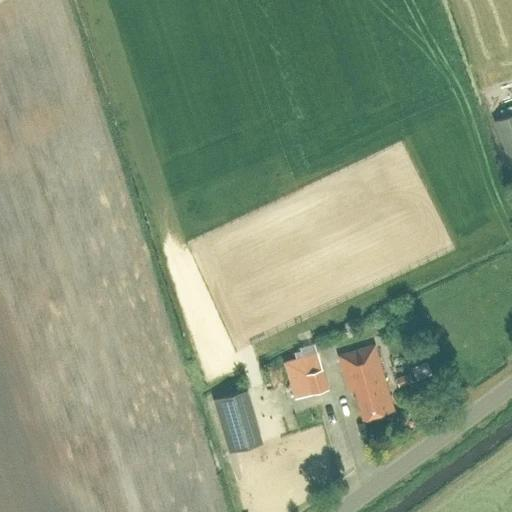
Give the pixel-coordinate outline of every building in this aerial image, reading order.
[(511,113),(494,120),(511,168),(511,113)] [(354,389),(363,418),(393,409),(373,343),(338,354),(348,390),(354,389)] [(285,361),(294,397),(328,387),(322,368),(316,351),(285,361)] [(395,377),(399,387),(412,381),(409,372),(395,377)] [(257,442),(250,416),(220,425),(228,451),(257,442)]
